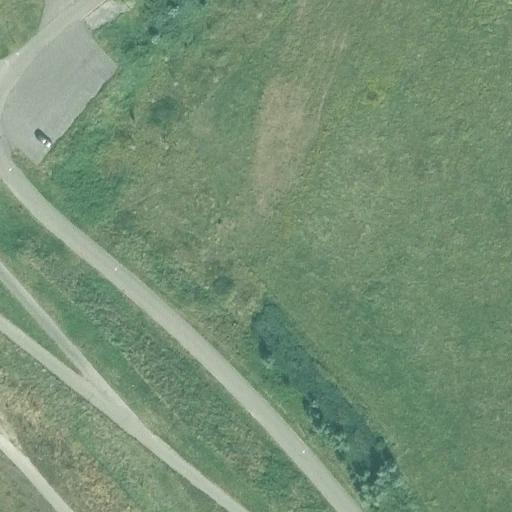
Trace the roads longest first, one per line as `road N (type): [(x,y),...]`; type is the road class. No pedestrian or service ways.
road 1 (track): [(360,511),(335,450),(171,244),(124,57),(174,0)]
road 2 (unclassified): [(345,511),(81,255),(0,156)]
road 3 (unclassified): [(232,511),(0,321)]
